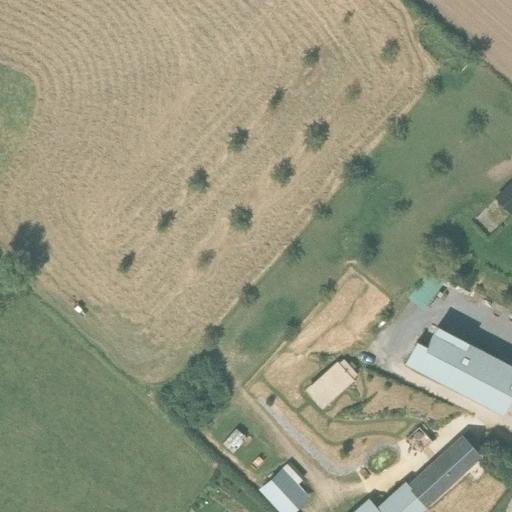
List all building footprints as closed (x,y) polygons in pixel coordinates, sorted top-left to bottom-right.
[(430,323),(448,332),(463,305),(444,295),(430,323)] [(511,446),(511,388),(448,354),(435,378),(429,375),(417,396),(511,446)] [(352,396),(318,427),(336,446),(370,416),(352,396)] [(472,511),(496,491),(477,470),(429,511),(472,511)] [(306,511),(297,502),(286,511),(306,511)]
